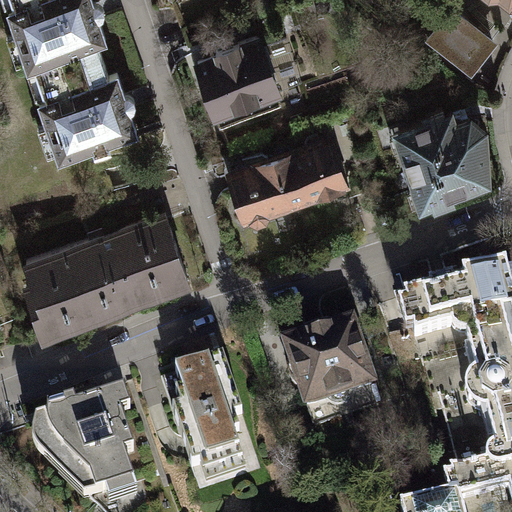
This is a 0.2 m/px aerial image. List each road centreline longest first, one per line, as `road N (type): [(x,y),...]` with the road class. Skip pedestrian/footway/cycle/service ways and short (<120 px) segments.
road 1 (residential): [(239,308),(129,0)]
road 2 (residential): [(239,308),(511,213)]
road 3 (residential): [(0,391),(239,308)]
